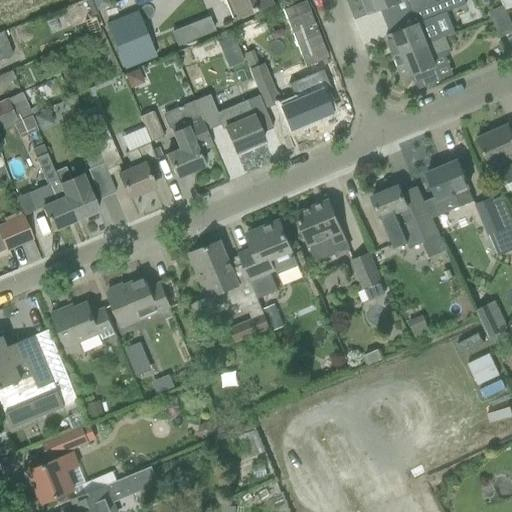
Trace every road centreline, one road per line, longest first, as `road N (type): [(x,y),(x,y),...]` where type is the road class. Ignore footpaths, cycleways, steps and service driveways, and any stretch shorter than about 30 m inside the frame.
road 1 (residential): [(0,295),(378,133)]
road 2 (residential): [(378,133),(511,80)]
road 3 (residential): [(378,133),(330,0)]
